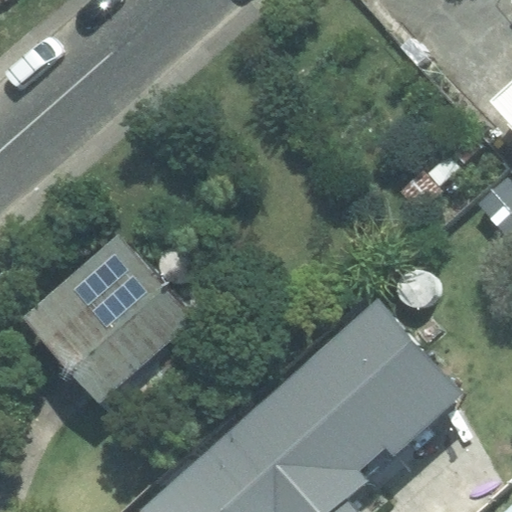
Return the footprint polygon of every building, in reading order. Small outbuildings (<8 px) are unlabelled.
[(456,158),(437,177),(449,191),(468,170),(456,158)] [(430,177),(407,197),(425,218),(448,198),(430,177)] [(138,246),(44,330),(119,413),(123,410),(134,423),(184,378),(173,366),(214,330),(138,246)] [(394,321),(333,378),(407,459),(469,403),(394,321)] [(301,398),(172,511),(343,511),(376,482),(301,398)]
